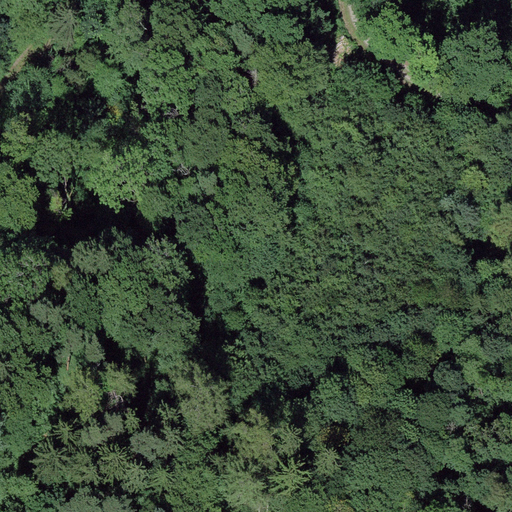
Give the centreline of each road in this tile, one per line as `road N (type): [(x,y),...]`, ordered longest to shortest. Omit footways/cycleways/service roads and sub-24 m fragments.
road 1 (track): [(511,118),(392,60),(360,20),(357,0)]
road 2 (track): [(0,107),(73,0)]
